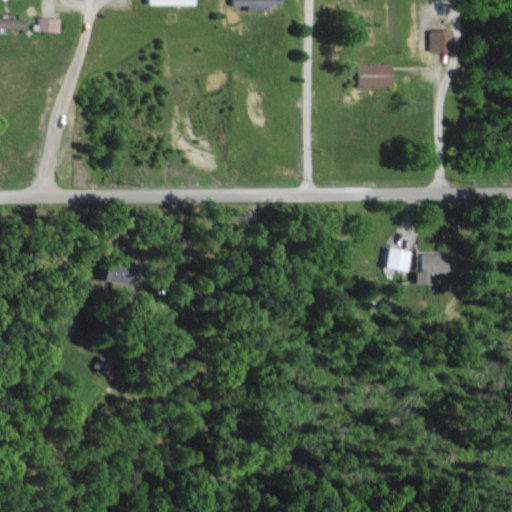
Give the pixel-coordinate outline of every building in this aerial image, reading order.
[(227,0),(228,3),(242,3),(242,8),(264,7),(264,3),(275,3),(274,0),(227,0)] [(20,15),(0,14),(0,25),(19,26),(20,15)] [(33,29),(55,29),(56,16),(34,15),(33,29)] [(426,49),(448,49),(448,27),(426,28),(426,49)] [(387,85),(387,61),(354,61),(353,84),(387,85)] [(381,266),(403,268),(406,248),(383,245),(381,266)] [(454,250),(415,251),(416,269),(410,269),(411,282),(424,281),(423,271),(454,270),(454,250)] [(131,281),(131,260),(101,259),(100,280),(131,281)]
